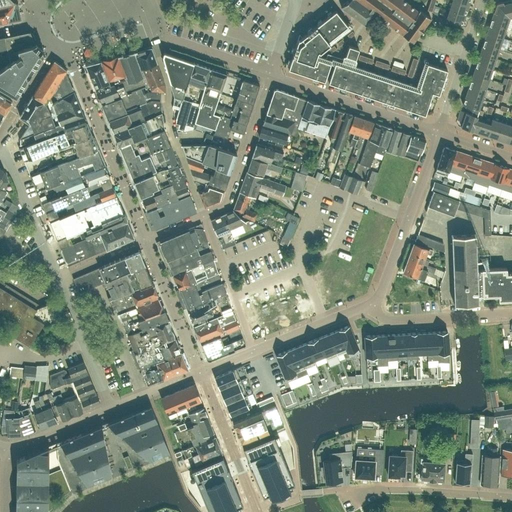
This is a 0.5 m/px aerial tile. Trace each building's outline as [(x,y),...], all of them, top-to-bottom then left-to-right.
[(0,0),(0,23),(4,23),(5,23),(18,20),(14,3),(11,0),(0,0)] [(418,11),(403,0),(347,0),(340,6),(365,24),(374,13),(383,20),(382,21),(383,22),(384,20),(397,30),(396,31),(397,32),(398,31),(413,41),(431,17),(419,9),(418,11)] [(430,0),(427,10),(432,11),(432,12),(433,12),(437,13),(439,7),(437,6),(434,5),(435,0),(430,0)] [(452,0),(446,20),(461,26),(469,0),(452,0)] [(503,4),(502,2),(496,3),(494,9),(494,8),(493,11),(493,13),(492,13),(492,15),(487,29),(486,32),(486,33),(485,36),(480,49),(479,52),(480,52),(479,54),(478,56),(474,70),(473,70),(472,73),(473,73),(472,74),(471,77),(467,90),(466,90),(466,93),(465,95),(464,97),(462,104),(473,108),(471,114),(460,110),(457,120),(462,121),(460,127),(471,130),(472,130),(475,131),(487,135),(490,136),(497,139),(500,140),(500,139),(511,143),(511,125),(491,119),(489,124),(480,120),(483,111),(478,109),(509,17),(511,16),(511,15),(509,3),(503,4)] [(347,25),(335,10),(301,37),(301,40),(296,43),(288,68),(324,80),(332,55),(327,53),(325,59),(317,57),(315,63),(310,62),(314,50),(314,49),(316,48),(317,49),(347,25)] [(13,35),(16,47),(35,44),(35,43),(34,42),(31,35),(30,35),(29,32),(13,35)] [(16,47),(13,35),(12,35),(5,37),(0,37),(0,66),(17,53),(16,47)] [(35,44),(16,47),(17,53),(0,66),(0,86),(14,95),(15,96),(42,54),(41,54),(41,50),(41,49),(35,43),(35,44)] [(356,48),(346,45),(343,55),(353,58),(356,48)] [(164,84),(150,47),(144,49),(143,49),(134,52),(141,69),(142,70),(151,90),(164,92),(164,84)] [(117,56),(131,92),(133,91),(141,89),(141,88),(137,89),(135,84),(144,81),(133,52),(117,56)] [(187,82),(193,62),(163,52),(162,56),(167,74),(173,96),(173,98),(181,101),(187,82)] [(372,59),(359,55),(358,59),(371,63),(372,59)] [(126,94),(131,92),(117,56),(115,57),(115,56),(109,58),(108,58),(102,60),(100,60),(110,84),(121,80),(126,94)] [(349,61),(336,56),(328,82),(424,114),(432,92),(438,94),(446,69),(427,63),(418,87),(420,88),(419,90),(347,66),(349,61)] [(417,60),(413,58),(407,76),(412,77),(417,60)] [(32,96),(43,103),(45,104),(65,71),(66,70),(65,69),(61,66),(62,66),(61,66),(59,65),(59,64),(58,64),(55,61),(54,60),(54,61),(38,85),(32,96)] [(95,90),(110,84),(100,60),(100,61),(85,64),(95,90)] [(389,65),(376,60),(375,65),(388,69),(389,65)] [(209,68),(193,62),(187,82),(203,88),(209,68)] [(405,70),(392,66),(391,70),(404,74),(405,70)] [(226,74),(210,68),(198,106),(198,107),(199,107),(195,123),(214,129),(219,116),(212,114),(226,74)] [(54,102),(73,91),(65,71),(45,104),(46,106),(49,104),(48,102),(53,91),(57,93),(59,98),(54,100),(54,102)] [(507,79),(503,77),(502,83),(506,84),(504,91),(508,92),(511,80),(511,79),(508,78),(507,79)] [(259,84),(242,79),(229,118),(220,115),(213,134),(227,138),(230,128),(243,132),(259,84)] [(101,103),(126,94),(121,80),(110,84),(95,90),(100,102),(101,103)] [(133,91),(131,92),(126,94),(101,103),(106,117),(150,99),(150,100),(159,101),(160,93),(147,91),(146,95),(144,96),(141,89),(133,91)] [(273,90),(270,101),(294,109),(298,97),(275,89),(273,90)] [(54,102),(58,112),(78,104),(73,91),(54,102)] [(0,113),(3,115),(3,114),(4,113),(7,108),(8,107),(9,105),(10,103),(11,102),(0,95),(0,113)] [(32,96),(27,104),(26,104),(25,107),(24,107),(24,108),(19,116),(29,123),(43,103),(32,96)] [(270,101),(266,113),(298,123),(306,100),(306,99),(298,97),(294,109),(270,101)] [(113,132),(161,112),(159,101),(150,100),(150,99),(106,117),(108,120),(112,132),(113,132)] [(335,109),(306,100),(298,123),(297,128),(325,137),(335,109)] [(45,104),(43,103),(29,123),(19,139),(20,139),(40,131),(83,116),(83,115),(78,104),(58,112),(62,123),(57,124),(49,104),(46,106),(45,104)] [(191,104),(185,124),(193,126),(199,107),(198,107),(198,106),(191,104)] [(333,142),(343,112),(336,110),(328,135),(331,136),(329,141),(333,142)] [(136,140),(148,135),(163,128),(161,112),(113,132),(119,147),(136,140)] [(351,115),(343,112),(333,142),(329,152),(330,152),(332,147),(341,150),(343,142),(342,140),(344,136),(351,115)] [(266,113),(262,125),(287,133),(294,136),(297,128),(298,123),(266,113)] [(354,146),(364,119),(353,115),(348,130),(354,132),(352,138),(350,144),(354,146)] [(86,123),(83,116),(40,131),(20,139),(20,145),(21,147),(44,137),(86,123)] [(373,122),(364,119),(354,146),(358,148),(363,136),(367,137),(373,122)] [(18,148),(24,161),(48,150),(70,141),(71,142),(91,135),(86,123),(44,137),(21,147),(18,148)] [(374,152),(383,125),(375,123),(369,140),(367,139),(359,164),(369,167),(374,152)] [(287,133),(262,125),(258,136),(284,144),(287,133)] [(385,151),(386,146),(385,146),(391,128),(383,125),(374,152),(383,155),(385,151)] [(154,145),(157,151),(170,146),(163,129),(163,128),(148,135),(153,146),(154,145)] [(392,128),(386,146),(385,151),(396,155),(396,153),(403,155),(405,149),(410,134),(392,128)] [(410,134),(405,149),(409,150),(407,156),(417,160),(425,139),(410,134)] [(48,150),(24,161),(29,174),(56,163),(97,149),(96,148),(91,136),(91,135),(71,142),(76,154),(54,163),(48,150)] [(154,152),(157,151),(154,145),(153,146),(148,135),(136,140),(119,147),(126,163),(147,155),(147,154),(154,152)] [(256,143),(254,149),(262,152),(263,154),(272,157),(272,155),(278,157),(278,155),(281,156),(283,152),(274,149),(256,143)] [(213,167),(215,168),(229,173),(236,153),(211,144),(181,144),(185,156),(204,163),(213,167)] [(170,146),(157,151),(154,152),(157,162),(164,159),(167,166),(165,166),(166,168),(177,164),(170,146)] [(444,146),(435,172),(447,175),(448,171),(455,150),(444,146)] [(56,163),(29,174),(36,191),(63,180),(73,176),(73,175),(78,173),(74,165),(89,159),(93,168),(79,174),(79,175),(103,166),(103,165),(102,165),(97,156),(95,151),(97,150),(97,149),(56,163)] [(254,149),(251,157),(269,163),(271,159),(280,162),(281,156),(278,155),(278,157),(272,155),(272,157),(263,154),(262,152),(254,149)] [(455,150),(448,171),(461,175),(468,154),(455,150)] [(468,154),(461,175),(475,180),(482,159),(468,154)] [(147,155),(126,163),(133,181),(150,174),(150,173),(154,171),(147,155)] [(212,176),(215,168),(213,167),(210,174),(201,171),(204,163),(185,156),(189,167),(212,176)] [(279,173),(281,167),(269,163),(251,157),(247,169),(263,174),(265,167),(277,171),(277,172),(279,173)] [(482,159),(475,180),(488,184),(495,163),(482,159)] [(495,163),(488,184),(501,188),(508,168),(495,163)] [(150,174),(133,181),(140,196),(172,184),(174,189),(185,185),(177,164),(166,168),(168,174),(165,175),(168,182),(155,187),(150,174)] [(90,182),(107,175),(108,175),(107,174),(107,175),(104,166),(103,166),(79,175),(79,174),(78,174),(78,173),(73,175),(73,176),(63,180),(67,191),(90,182)] [(224,189),(229,173),(215,168),(212,176),(189,167),(193,179),(207,183),(224,189)] [(511,168),(508,168),(501,188),(511,192),(511,168)] [(246,172),(244,179),(264,186),(264,189),(281,195),(284,185),(269,180),(269,179),(246,172)] [(339,187),(347,190),(352,176),(344,173),(339,187)] [(107,175),(90,182),(90,183),(98,180),(101,188),(88,194),(85,186),(41,203),(45,213),(70,203),(111,185),(107,175)] [(352,176),(347,190),(357,194),(362,180),(352,176)] [(260,187),(264,189),(264,186),(244,179),(241,186),(239,192),(249,196),(256,198),(260,187)] [(204,207),(221,200),(212,197),(205,187),(203,185),(202,185),(201,183),(196,181),(194,182),(204,207)] [(459,191),(434,182),(431,190),(456,199),(459,191)] [(224,189),(207,183),(205,187),(212,197),(221,200),(224,189)] [(146,211),(189,194),(185,185),(174,189),(172,184),(140,196),(139,196),(146,211)] [(75,211),(115,195),(115,194),(112,186),(111,185),(70,203),(45,213),(49,222),(75,211)] [(17,199),(14,191),(9,193),(12,201),(17,199)] [(490,210),(478,206),(478,207),(463,201),(462,202),(432,191),(427,205),(453,215),(455,209),(456,208),(484,216),(484,235),(491,235),(490,210)] [(246,205),(249,196),(239,192),(233,209),(243,212),(241,216),(254,221),(257,213),(247,209),(248,206),(246,205)] [(189,194),(146,211),(146,212),(147,211),(148,214),(150,213),(154,223),(151,224),(153,228),(195,210),(189,194)] [(466,194),(463,201),(478,207),(478,206),(480,199),(466,194)] [(49,222),(57,241),(68,236),(67,235),(81,228),(82,230),(123,212),(122,212),(118,203),(119,203),(118,202),(117,203),(114,196),(116,195),(115,195),(75,211),(49,222)] [(0,208),(0,213),(1,215),(11,221),(15,214),(8,209),(6,212),(0,208)] [(245,222),(232,210),(223,214),(229,229),(230,230),(241,225),(244,232),(251,229),(250,226),(247,221),(245,222)] [(68,236),(57,241),(60,249),(72,244),(126,222),(127,221),(123,212),(82,230),(85,238),(72,244),(68,236)] [(298,217),(288,213),(285,220),(289,221),(280,243),(286,246),(298,217)] [(229,229),(223,214),(210,220),(216,235),(221,247),(234,243),(229,229)] [(0,218),(1,219),(0,221),(0,227),(5,231),(11,221),(1,215),(0,216),(0,218)] [(127,225),(126,222),(72,244),(60,249),(67,266),(133,237),(129,228),(128,228),(127,225)] [(166,259),(207,242),(200,224),(159,241),(166,259)] [(443,244),(417,234),(414,241),(444,252),(443,244)] [(476,270),(475,234),(451,235),(453,305),(463,304),(463,305),(469,305),(469,304),(478,304),(477,295),(482,294),(482,295),(483,295),(497,295),(498,299),(498,300),(499,300),(511,299),(511,272),(506,272),(506,268),(505,267),(482,268),(481,268),(481,269),(476,270)] [(210,250),(207,242),(166,259),(169,267),(210,250)] [(410,253),(424,258),(426,253),(430,254),(432,250),(413,243),(410,253)] [(101,283),(144,264),(138,251),(139,251),(138,250),(104,265),(73,279),(78,293),(101,283)] [(169,267),(172,274),(213,258),(210,250),(169,267)] [(410,253),(406,262),(433,272),(435,268),(427,265),(429,259),(424,258),(410,253)] [(213,258),(172,274),(178,289),(217,272),(213,258)] [(433,274),(433,272),(406,262),(402,272),(416,277),(417,277),(423,279),(425,274),(435,278),(436,275),(433,274)] [(144,264),(101,283),(102,287),(106,285),(109,293),(106,294),(108,299),(112,298),(152,283),(151,282),(144,266),(145,266),(144,264)] [(225,292),(217,272),(178,289),(186,308),(225,292)] [(5,286),(0,283),(0,313),(16,324),(8,336),(28,348),(42,325),(45,327),(63,319),(56,302),(35,310),(24,303),(25,301),(18,296),(16,299),(2,291),(5,286)] [(112,298),(119,314),(158,298),(158,297),(154,289),(154,290),(152,283),(112,298)] [(192,324),(231,309),(225,292),(186,308),(186,309),(189,313),(190,315),(192,324)] [(163,309),(158,298),(119,314),(123,325),(163,309)] [(163,309),(123,325),(127,334),(144,328),(144,327),(166,318),(163,309)] [(193,326),(196,334),(235,318),(231,309),(192,324),(192,325),(193,325),(193,326)] [(130,343),(170,328),(167,318),(166,318),(144,327),(144,328),(127,334),(130,343)] [(200,344),(220,336),(219,336),(223,334),(223,335),(228,333),(228,331),(238,327),(235,318),(196,334),(199,341),(200,343),(200,344)] [(348,325),(338,329),(346,346),(349,356),(359,352),(348,325)] [(170,328),(130,343),(134,353),(174,337),(170,328)] [(338,329),(328,333),(335,351),(346,346),(338,329)] [(220,338),(220,336),(200,344),(206,357),(210,359),(211,359),(210,359),(227,352),(228,352),(233,349),(245,345),(241,336),(239,330),(229,334),(231,340),(229,341),(226,335),(220,338)] [(447,330),(436,331),(438,355),(448,354),(447,330)] [(426,331),(416,332),(417,356),(428,355),(426,331)] [(436,331),(426,331),(428,355),(438,355),(436,331)] [(416,332),(406,333),(407,357),(417,356),(416,332)] [(328,333),(317,337),(324,355),(326,360),(337,355),(335,351),(328,333)] [(396,333),(385,334),(387,358),(397,357),(396,333)] [(406,333),(396,333),(397,357),(407,357),(406,333)] [(377,358),(375,334),(365,335),(366,363),(377,363),(377,358)] [(375,334),(377,358),(387,358),(385,334),(375,334)] [(174,337),(134,353),(140,367),(164,359),(180,352),(174,337)] [(317,337),(307,342),(314,359),(324,355),(317,337)] [(307,342),(296,346),(303,363),(314,359),(307,342)] [(296,346),(276,354),(287,381),(307,373),(296,346)] [(511,358),(511,347),(503,349),(505,359),(511,358)] [(187,369),(180,352),(164,359),(140,367),(147,385),(187,369)] [(99,402),(82,361),(67,368),(68,369),(64,369),(50,375),(51,387),(53,388),(72,380),(84,408),(99,402)] [(24,368),(23,368),(21,377),(29,378),(30,367),(24,367),(24,368)] [(234,368),(213,377),(229,415),(250,406),(234,368)] [(180,390),(188,411),(202,405),(200,400),(201,400),(194,384),(180,390)] [(188,411),(180,390),(169,394),(175,409),(174,410),(175,413),(172,415),(172,416),(173,416),(175,421),(175,420),(177,424),(182,422),(181,418),(180,416),(183,415),(182,413),(188,411)] [(495,420),(511,416),(511,408),(503,410),(502,406),(498,406),(496,390),(490,391),(495,420)] [(72,415),(65,400),(63,401),(60,394),(54,397),(52,392),(48,394),(50,400),(54,398),(56,404),(55,404),(61,420),(72,415)] [(168,418),(172,416),(172,415),(175,413),(174,410),(175,409),(169,394),(161,398),(168,418)] [(39,396),(38,400),(38,403),(48,425),(57,422),(50,407),(44,409),(43,407),(45,407),(42,401),(41,396),(39,396)] [(65,400),(72,415),(82,411),(76,396),(65,400)] [(40,428),(48,425),(38,403),(38,400),(33,402),(37,410),(38,409),(39,411),(33,414),(40,428)] [(150,405),(107,422),(150,459),(169,451),(150,405)] [(283,423),(275,405),(259,411),(232,423),(234,427),(235,428),(235,427),(240,440),(240,441),(240,442),(241,443),(269,432),(268,429),(283,423)] [(20,416),(18,417),(22,435),(35,430),(29,413),(31,412),(28,407),(17,410),(20,416)] [(191,422),(206,416),(203,407),(188,413),(191,422)] [(7,436),(22,435),(18,417),(17,417),(14,417),(13,410),(3,409),(2,418),(6,418),(6,425),(1,425),(2,432),(7,432),(7,436)] [(494,416),(483,415),(483,426),(493,426),(494,416)] [(206,416),(191,422),(193,425),(186,428),(193,445),(194,444),(200,442),(198,438),(213,432),(206,416)] [(511,422),(511,416),(495,420),(496,425),(511,422)] [(471,424),(470,435),(478,436),(479,424),(471,424)] [(101,425),(60,441),(87,484),(111,474),(101,425)] [(445,433),(443,453),(454,453),(455,433),(445,433)] [(274,434),(243,447),(260,487),(267,495),(292,484),(291,474),(274,434)] [(185,457),(217,444),(214,436),(200,442),(194,444),(197,449),(194,451),(192,446),(182,450),(185,457)] [(185,457),(183,458),(186,466),(221,452),(217,444),(185,457)] [(16,459),(15,511),(47,511),(48,446),(16,459)] [(354,457),(354,477),(370,478),(371,464),(378,464),(378,449),(370,448),(369,458),(354,457)] [(389,454),(388,475),(399,476),(399,474),(404,474),(405,461),(412,462),(413,450),(401,449),(400,455),(389,454)] [(510,476),(511,449),(502,449),(500,475),(504,475),(505,476),(508,477),(509,476),(510,476)] [(328,459),(323,459),(324,483),(341,481),(340,461),(341,461),(341,452),(328,453),(328,459)] [(472,453),(465,453),(464,460),(456,459),(455,481),(470,482),(471,463),(472,463),(472,453)] [(499,456),(482,455),(480,483),(497,484),(499,456)] [(222,456),(191,468),(208,509),(210,511),(225,511),(240,506),(239,496),(222,456)] [(444,463),(422,461),(422,470),(421,470),(421,471),(419,472),(419,476),(421,478),(420,479),(428,479),(428,480),(435,480),(443,481),(444,463)]
